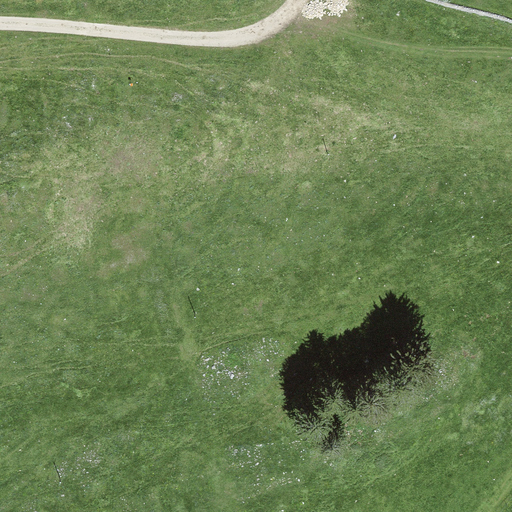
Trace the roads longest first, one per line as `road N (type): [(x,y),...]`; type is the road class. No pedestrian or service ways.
road 1 (track): [(276,25),(251,39),(212,41),(0,23)]
road 2 (track): [(511,57),(385,47),(276,25)]
